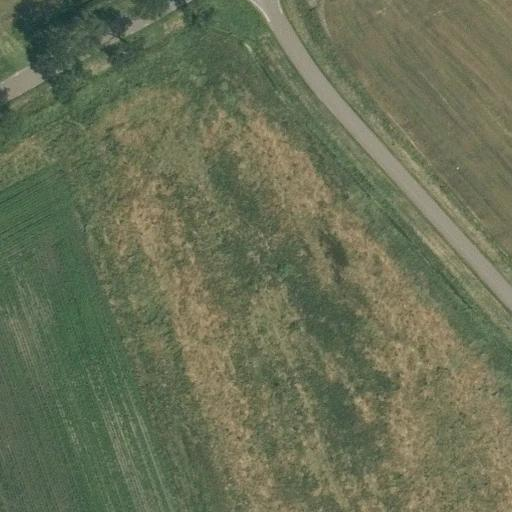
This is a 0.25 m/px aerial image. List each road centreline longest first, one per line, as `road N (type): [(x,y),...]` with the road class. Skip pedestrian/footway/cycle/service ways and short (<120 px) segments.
road 1 (unclassified): [(511,300),(321,90),(267,0)]
road 2 (tertiary): [(0,95),(174,0)]
